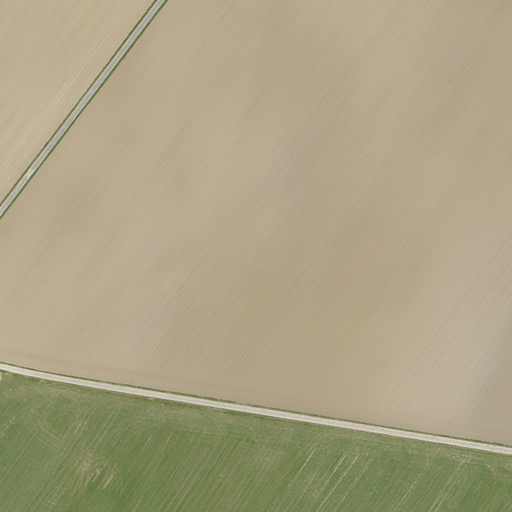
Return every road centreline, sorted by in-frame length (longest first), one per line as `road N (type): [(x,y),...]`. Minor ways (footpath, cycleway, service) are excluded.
road 1 (track): [(0,364),(511,451)]
road 2 (track): [(163,0),(0,214)]
